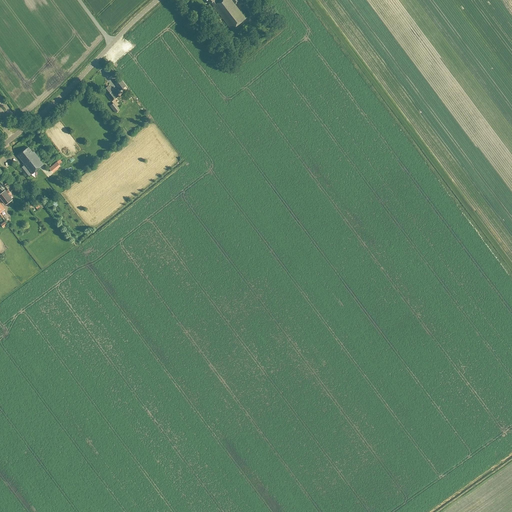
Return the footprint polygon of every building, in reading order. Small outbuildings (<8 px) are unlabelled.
[(245,19),(235,5),(239,2),(237,0),(220,0),(218,2),(215,0),(205,0),(209,4),(211,3),(213,6),(220,15),(231,30),(245,19)] [(120,80),(115,84),(120,90),(125,86),(120,80)] [(118,97),(115,94),(110,87),(109,88),(108,87),(104,89),(105,91),(104,91),(111,102),(118,97)] [(119,111),(113,104),(110,106),(116,113),(119,111)] [(26,178),(43,165),(33,152),(32,153),(28,148),(18,156),(23,163),(23,165),(24,166),(20,169),(26,178)] [(49,167),(52,171),(60,164),(57,160),(49,167)] [(13,204),(4,191),(0,193),(0,196),(8,207),(13,204)]
